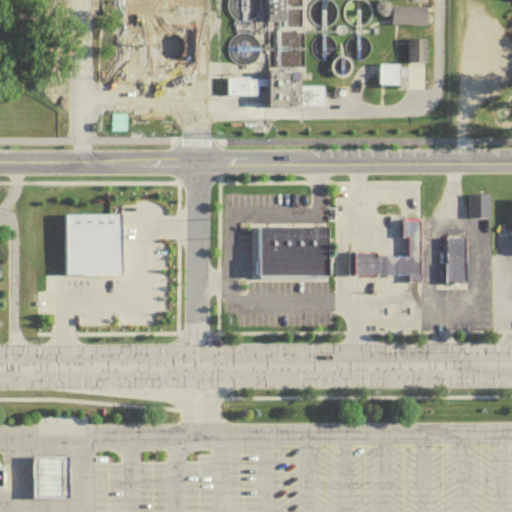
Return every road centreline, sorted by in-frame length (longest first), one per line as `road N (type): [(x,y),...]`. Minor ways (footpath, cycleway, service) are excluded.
road 1 (residential): [(511,158),(0,161)]
road 2 (primary): [(0,372),(511,369)]
road 3 (residential): [(189,0),(191,371)]
